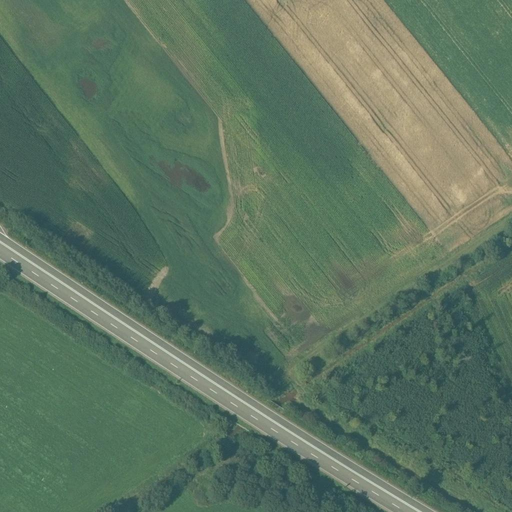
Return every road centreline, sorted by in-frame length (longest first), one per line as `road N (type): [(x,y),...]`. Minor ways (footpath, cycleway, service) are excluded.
road 1 (trunk): [(0,247),(412,511)]
road 2 (track): [(511,232),(293,384)]
